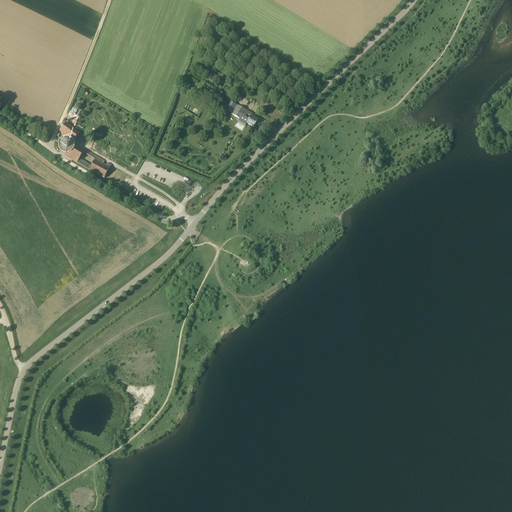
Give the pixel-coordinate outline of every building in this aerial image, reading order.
[(258,121),(253,118),(251,117),(252,114),(246,110),(245,111),(230,101),(224,110),(240,119),(239,121),(245,125),(247,123),(249,125),(254,127),(258,121)] [(79,133),(75,130),(66,123),(60,131),(69,138),(73,141),(79,133)] [(68,153),(69,152),(70,151),(70,150),(71,149),(71,148),(71,147),(71,146),(70,145),(69,144),(68,143),(67,143),(66,143),(65,142),(64,143),(63,143),(62,144),(61,144),(61,145),(60,146),(60,147),(60,148),(60,149),(61,150),(61,151),(62,152),(63,153),(64,153),(65,153),(66,153),(67,153),(68,153)] [(83,153),(71,146),(71,147),(71,148),(71,149),(70,150),(70,151),(69,152),(68,153),(67,153),(65,156),(77,163),(79,159),(83,153)] [(91,166),(89,170),(89,171),(104,179),(112,165),(108,163),(106,166),(103,164),(104,161),(88,152),(86,155),(95,160),(91,166)] [(91,166),(79,159),(77,163),(89,170),(91,166)]
